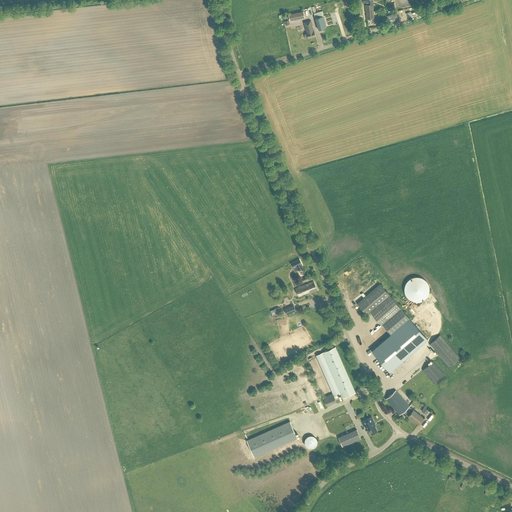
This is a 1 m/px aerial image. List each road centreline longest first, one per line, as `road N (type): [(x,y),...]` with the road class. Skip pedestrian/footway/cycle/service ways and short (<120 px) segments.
road 1 (unclassified): [(399,430),(364,378),(242,74)]
road 2 (unclassified): [(242,74),(380,28)]
road 3 (unclassified): [(302,511),(325,480),(399,430)]
road 4 (unclassified): [(511,487),(399,430)]
